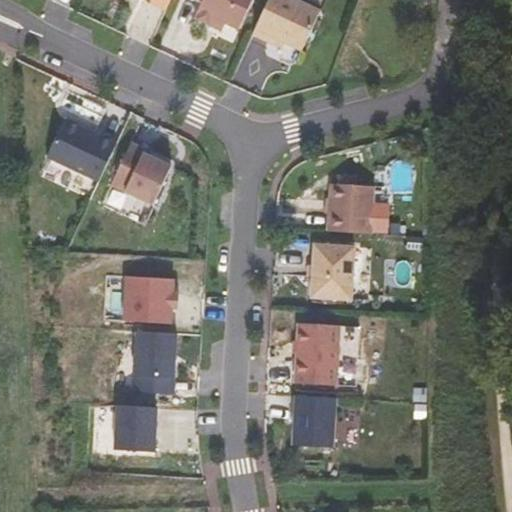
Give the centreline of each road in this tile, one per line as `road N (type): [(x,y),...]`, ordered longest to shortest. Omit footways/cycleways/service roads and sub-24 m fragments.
road 1 (track): [(511,501),(496,128),(511,63)]
road 2 (residential): [(252,130),(227,451),(240,511)]
road 3 (residential): [(252,130),(196,116),(0,20)]
road 4 (residential): [(372,108),(436,75),(453,0)]
road 5 (residential): [(372,108),(252,130)]
